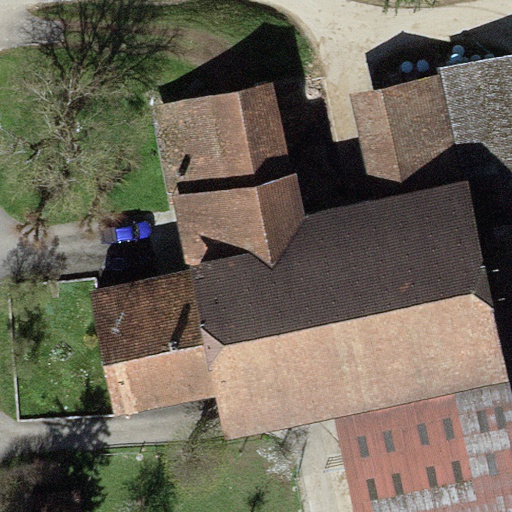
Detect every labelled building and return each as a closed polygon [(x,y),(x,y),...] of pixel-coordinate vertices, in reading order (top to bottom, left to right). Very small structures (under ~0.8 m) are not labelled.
[(414,81),(435,174),(449,240),(511,207),(511,118),(500,62),(414,81)] [(145,105),(164,191),(278,165),(258,79),(145,105)] [(362,191),(435,174),(414,81),(341,98),(362,191)] [(278,165),(164,191),(182,270),(210,392),(217,427),(330,402),(478,368),(462,296),(449,240),(435,174),(362,191),(287,208),(278,165)] [(111,415),(210,392),(182,270),(83,292),(111,415)] [(478,368),(330,402),(354,511),(511,511),(511,284),(462,296),(478,368)]
